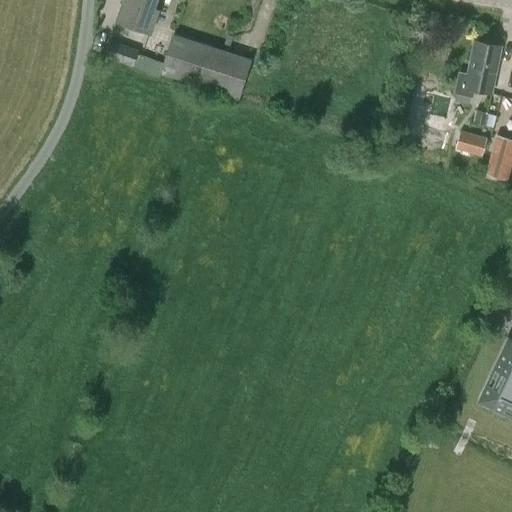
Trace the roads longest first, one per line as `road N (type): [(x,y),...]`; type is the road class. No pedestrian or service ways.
road 1 (residential): [(309,256),(213,511)]
road 2 (residential): [(191,511),(48,428),(38,409),(61,354)]
road 3 (residential): [(105,246),(117,218),(143,202),(309,256)]
road 4 (residential): [(309,256),(445,303)]
